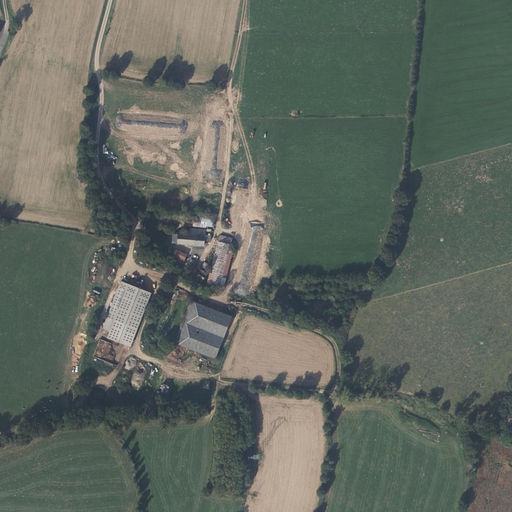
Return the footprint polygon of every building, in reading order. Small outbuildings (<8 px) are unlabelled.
[(153,216),(149,226),(157,229),(160,220),(153,216)] [(207,228),(207,226),(208,221),(208,219),(195,217),(195,219),(195,224),(195,226),(207,228)] [(206,230),(191,228),(190,237),(178,235),(177,244),(203,247),(205,242),(210,243),(211,237),(205,236),(206,230)] [(221,237),(208,285),(219,288),(232,240),(221,237)] [(256,248),(249,246),(239,283),(252,286),(260,254),(255,253),(256,248)] [(185,255),(175,250),(171,259),(182,264),(185,255)] [(186,270),(191,272),(196,263),(191,260),(186,270)] [(207,274),(200,270),(197,276),(203,280),(207,274)] [(130,346),(151,292),(121,281),(102,329),(110,332),(107,337),(130,346)] [(231,317),(191,300),(174,343),(214,359),(231,317)] [(160,394),(168,396),(170,386),(162,384),(160,394)]
